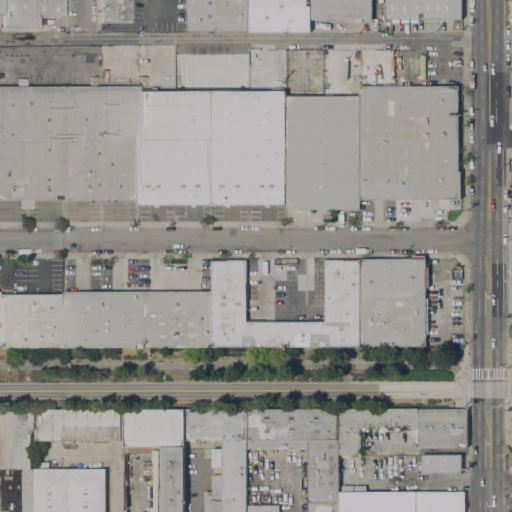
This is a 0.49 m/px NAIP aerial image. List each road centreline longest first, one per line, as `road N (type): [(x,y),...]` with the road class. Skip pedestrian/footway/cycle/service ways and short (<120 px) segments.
road 1 (residential): [(487,238),(0,239)]
road 2 (secondary): [(487,0),(487,289)]
